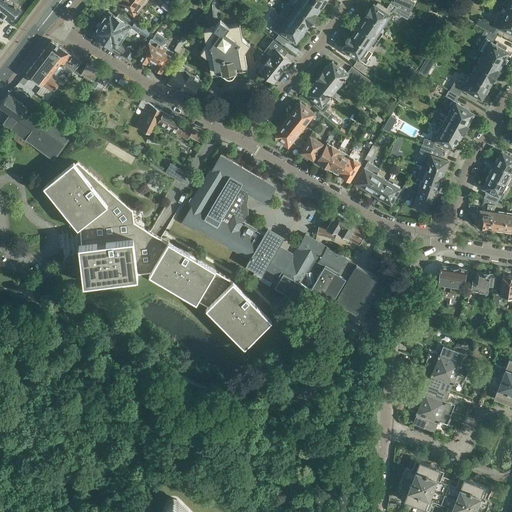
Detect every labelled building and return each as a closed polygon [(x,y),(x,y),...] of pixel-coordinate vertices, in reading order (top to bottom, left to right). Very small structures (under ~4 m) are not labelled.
[(0,0),(0,18),(1,19),(3,15),(8,19),(11,15),(12,16),(19,6),(14,2),(15,0),(0,0)] [(145,4),(139,0),(119,0),(119,1),(123,4),(123,5),(136,15),(133,19),(139,23),(143,18),(140,16),(139,16),(143,12),(141,10),(145,4)] [(220,16),(218,0),(212,0),(212,2),(213,17),(220,16)] [(299,0),(295,6),(312,19),(320,8),(310,0),(299,0)] [(279,12),(286,17),(304,30),(312,19),(295,6),(287,1),(279,12)] [(373,3),(366,15),(385,28),(386,28),(387,29),(392,22),(387,18),(389,14),(395,12),(399,14),(400,16),(402,16),(407,18),(410,13),(407,11),(397,6),(390,2),(386,8),(379,3),(377,6),(373,3)] [(109,11),(101,22),(123,37),(130,26),(146,36),(150,31),(139,23),(119,11),(116,16),(109,11)] [(511,17),(504,13),(499,11),(492,25),(479,18),(476,23),(485,28),(496,34),(499,27),(505,29),(504,32),(510,35),(511,32),(511,17)] [(256,24),(245,15),(240,21),(251,30),(256,24)] [(366,15),(358,26),(378,39),(383,32),(385,28),(366,15)] [(304,30),(286,17),(278,29),(280,30),(279,33),(290,41),(292,38),(296,41),(304,30)] [(208,57),(211,72),(216,71),(215,70),(217,67),(221,67),(222,73),(226,76),(228,72),(230,72),(234,74),(237,70),(236,64),(239,64),(242,65),(242,67),(247,66),(244,51),(250,43),(242,37),(239,23),(229,24),(220,18),(214,27),(203,29),(206,44),(200,52),(208,57)] [(94,33),(95,36),(115,49),(116,48),(123,53),(122,54),(130,59),(136,51),(128,45),(127,47),(120,43),(123,37),(101,22),(94,33)] [(441,29),(432,24),(427,35),(435,39),(441,29)] [(358,26),(351,36),(372,51),(374,48),(373,47),(378,39),(358,26)] [(483,52),(502,63),(509,51),(504,48),(505,46),(494,40),(497,34),(496,34),(485,28),(482,34),(486,36),(478,50),(483,52)] [(443,30),(438,38),(443,41),(448,33),(443,30)] [(182,36),(174,49),(179,52),(187,39),(182,36)] [(372,51),(351,36),(343,48),(345,49),(343,52),(351,57),(353,55),(365,64),(368,59),(367,58),(372,51)] [(138,57),(150,64),(163,45),(151,37),(138,57)] [(51,39),(44,49),(61,60),(59,62),(72,71),(80,60),(58,45),(51,39)] [(163,45),(150,64),(161,71),(174,52),(163,45)] [(182,46),(179,52),(174,60),(179,63),(187,49),(182,46)] [(258,70),(274,82),(291,61),(276,48),(258,70)] [(44,49),(26,72),(42,85),(43,84),(52,92),(59,83),(49,75),(59,62),(61,60),(44,49)] [(483,52),(476,65),(495,75),(502,63),(483,52)] [(327,66),(323,71),(341,85),(346,79),(351,83),(355,77),(366,86),(370,81),(351,66),(348,71),(337,63),(337,64),(333,60),(328,66),(327,66)] [(358,60),(354,66),(366,74),(370,69),(358,60)] [(93,79),(98,70),(86,62),(80,71),(93,79)] [(178,65),(168,82),(192,97),(202,80),(178,65)] [(476,65),(469,76),(488,86),(495,75),(476,65)] [(319,78),(316,82),(332,96),(340,102),(344,98),(336,92),(341,85),(323,71),(318,77),(319,78)] [(109,76),(101,72),(96,80),(104,85),(109,76)] [(449,90),(458,95),(459,96),(462,90),(463,88),(465,89),(463,92),(475,99),(477,96),(481,99),(488,86),(469,76),(465,83),(459,79),(459,80),(456,78),(452,84),(453,85),(449,90)] [(332,96),(316,82),(308,92),(311,95),(310,97),(323,107),(320,112),(328,118),(332,113),(326,109),(330,104),(327,102),(332,96)] [(451,107),(447,114),(468,126),(470,121),(469,120),(473,113),(468,110),(469,109),(455,101),(458,95),(449,90),(448,90),(445,96),(452,100),(449,105),(451,107)] [(37,147),(42,150),(54,159),(71,135),(43,115),(42,117),(8,92),(0,103),(0,105),(10,113),(3,123),(17,133),(27,140),(37,147)] [(147,102),(141,98),(138,105),(143,108),(134,126),(149,133),(156,118),(158,119),(157,120),(162,111),(147,102)] [(300,101),(291,112),(306,124),(314,113),(300,101)] [(199,140),(203,134),(162,111),(157,120),(187,137),(189,134),(199,140)] [(291,112),(282,123),(297,135),(306,124),(291,112)] [(390,113),(384,128),(391,130),(396,116),(390,113)] [(432,121),(440,126),(460,136),(462,133),(463,133),(468,126),(447,114),(443,121),(434,116),(432,121)] [(297,135),(282,123),(278,129),(276,128),(275,130),(276,138),(277,139),(279,139),(288,146),(297,135)] [(423,138),(421,144),(422,144),(432,148),(435,140),(447,147),(448,146),(453,149),(460,136),(440,126),(436,133),(433,132),(429,140),(423,138)] [(17,133),(13,138),(23,145),(27,140),(17,133)] [(306,141),(300,151),(313,158),(322,142),(310,135),(306,141)] [(296,149),(300,151),(306,141),(301,139),(296,149)] [(338,149),(327,142),(317,161),(328,167),(338,149)] [(378,147),(373,144),(364,160),(369,163),(378,147)] [(425,154),(421,165),(443,173),(447,160),(439,157),(441,151),(422,144),(420,150),(421,153),(425,154)] [(338,149),(328,167),(338,173),(349,155),(338,149)] [(511,155),(501,150),(495,163),(511,171),(511,169),(511,155)] [(349,155),(338,173),(349,179),(360,161),(353,158),(356,153),(351,151),(349,155)] [(191,197),(190,198),(189,198),(188,200),(188,201),(190,202),(192,204),(181,222),(194,229),(195,226),(249,258),(246,263),(263,273),(266,268),(279,276),(280,276),(274,286),(291,296),(303,303),(307,296),(316,302),(322,293),(330,298),(340,303),(356,313),(378,276),(362,267),(356,263),(356,264),(344,258),(345,257),(305,234),(293,254),(292,253),(278,245),(284,235),(268,226),(264,232),(247,222),(244,220),(245,218),(246,218),(247,216),(248,213),(248,210),(247,207),(247,204),(247,201),(247,198),(248,196),(248,195),(247,195),(248,193),(249,193),(266,203),(276,187),(220,155),(217,160),(211,170),(210,169),(193,197),(193,198),(192,197),(191,197)] [(78,161),(46,184),(80,227),(83,280),(150,271),(207,305),(246,344),(269,318),(229,278),(155,234),(148,230),(145,229),(134,222),(133,210),(78,161)] [(186,172),(170,162),(164,172),(180,182),(186,172)] [(495,163),(489,174),(505,183),(510,185),(511,182),(511,171),(495,163)] [(419,178),(422,179),(438,185),(443,173),(423,166),(419,178)] [(355,182),(368,189),(376,174),(364,167),(355,182)] [(376,174),(368,189),(379,196),(387,180),(376,174)] [(505,183),(489,174),(483,187),(499,195),(505,183)] [(422,179),(418,192),(434,197),(438,185),(422,179)] [(387,180),(379,196),(391,202),(395,196),(400,187),(387,180)] [(405,186),(403,189),(400,187),(395,196),(398,197),(398,198),(404,201),(407,195),(412,196),(410,203),(413,204),(412,208),(420,211),(421,208),(426,209),(426,211),(429,212),(431,211),(432,208),(431,206),(434,197),(418,192),(409,188),(405,186)] [(488,204),(487,210),(480,209),(479,211),(478,211),(477,216),(479,217),(478,225),(491,227),(494,211),(495,205),(495,201),(491,200),(488,198),(485,198),(484,203),(488,204)] [(318,226),(316,234),(334,238),(335,235),(339,237),(341,234),(359,245),(367,230),(336,211),(327,228),(318,226)] [(494,211),(491,227),(505,229),(507,213),(494,211)] [(441,296),(448,297),(452,267),(440,265),(437,283),(443,284),(441,296)] [(452,267),(448,297),(455,298),(457,286),(462,287),(465,269),(452,267)] [(486,291),(487,285),(495,286),(497,274),(489,273),(476,270),(474,280),(472,279),(470,289),(486,291)] [(495,286),(492,305),(492,309),(496,310),(496,306),(498,306),(500,295),(504,295),(503,300),(511,301),(511,298),(511,276),(502,274),(500,287),(495,286)] [(428,287),(423,299),(431,303),(436,291),(428,287)] [(457,316),(445,314),(444,321),(456,323),(457,316)] [(427,357),(425,360),(445,368),(452,348),(442,344),(438,354),(435,353),(435,352),(428,349),(425,356),(427,357)] [(452,348),(445,368),(465,376),(469,366),(459,362),(463,352),(452,348)] [(511,359),(508,358),(505,368),(495,364),(487,384),(497,388),(493,398),(511,404),(511,359)] [(445,368),(425,360),(421,371),(430,374),(427,383),(437,387),(445,368)] [(445,368),(437,387),(448,391),(451,382),(461,386),(465,376),(445,368)] [(414,389),(410,399),(430,406),(437,387),(427,383),(424,392),(414,389)] [(437,387),(430,406),(450,414),(454,404),(444,400),(448,391),(437,387)] [(430,406),(410,399),(406,409),(416,412),(412,422),(422,426),(430,406)] [(430,406),(422,426),(433,430),(436,421),(446,424),(450,414),(430,406)] [(396,497),(408,502),(431,511),(433,504),(436,505),(438,500),(440,501),(448,480),(446,480),(447,478),(444,477),(441,475),(443,470),(412,458),(408,468),(405,466),(397,486),(400,487),(396,497)] [(443,508),(441,511),(484,511),(490,499),(487,498),(491,488),(459,476),(457,481),(452,480),(451,479),(450,481),(448,480),(440,501),(443,501),(441,507),(443,508)] [(199,511),(183,494),(177,494),(169,499),(165,506),(162,511),(199,511)]
